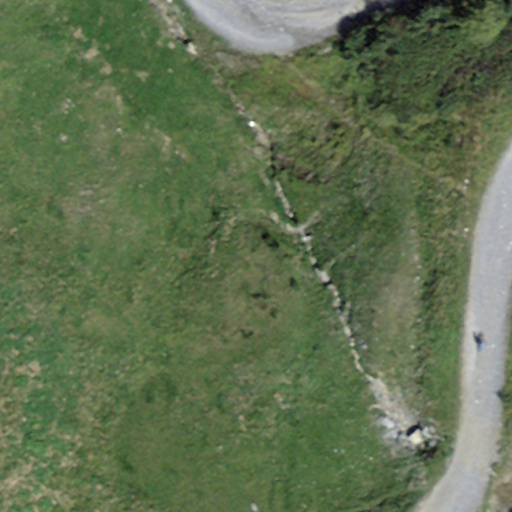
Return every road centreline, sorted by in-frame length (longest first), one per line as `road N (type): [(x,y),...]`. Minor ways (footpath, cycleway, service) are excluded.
road 1 (track): [(475,511),(495,483),(511,283)]
road 2 (track): [(436,0),(363,31),(294,32),(237,12),(229,0)]
